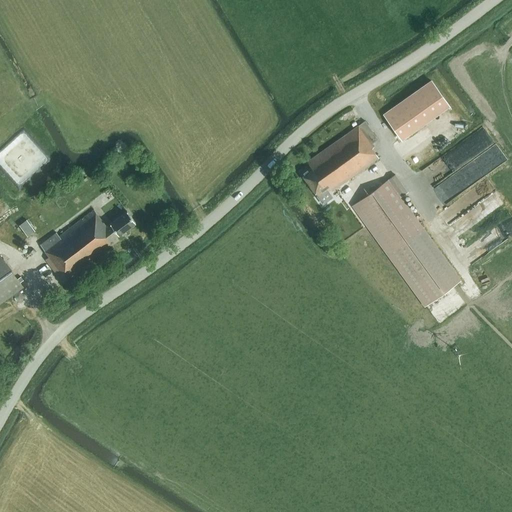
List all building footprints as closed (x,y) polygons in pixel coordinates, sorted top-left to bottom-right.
[(431,81),(383,115),(401,139),(449,105),(431,81)] [(330,189),(332,191),(378,158),(371,149),(373,147),(371,144),(377,139),(365,121),(306,162),(309,166),(300,172),(317,196),(326,190),(327,191),(330,189)] [(499,142),(477,155),(487,171),(509,158),(499,142)] [(395,175),(353,205),(424,306),(461,280),(401,197),(407,192),(395,175)] [(56,224),(49,213),(45,208),(27,221),(31,226),(31,227),(38,237),(56,224)] [(109,242),(135,222),(126,211),(105,227),(93,210),(58,237),(55,233),(39,246),(48,257),(45,260),(62,282),(111,245),(109,242)] [(0,303),(24,286),(0,253),(0,303)]
